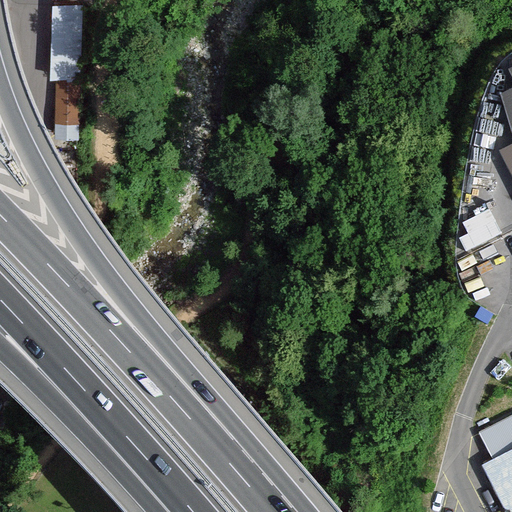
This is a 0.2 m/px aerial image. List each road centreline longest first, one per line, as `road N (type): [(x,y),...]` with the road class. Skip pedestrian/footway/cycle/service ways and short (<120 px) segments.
road 1 (motorway): [(234,468),(71,229),(0,80)]
road 2 (motorway): [(234,468),(0,212)]
road 3 (motorway): [(0,301),(178,496)]
road 4 (motorway): [(0,343),(178,496)]
